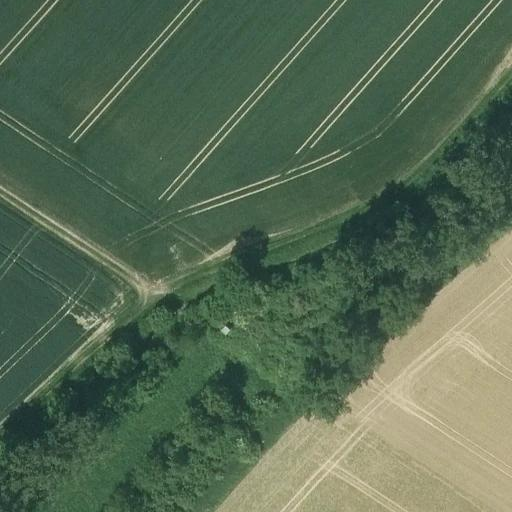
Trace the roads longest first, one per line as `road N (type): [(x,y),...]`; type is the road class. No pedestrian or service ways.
road 1 (track): [(511,74),(397,193),(365,214),(157,295),(0,438)]
road 2 (track): [(216,511),(511,210)]
road 3 (track): [(157,295),(0,192)]
